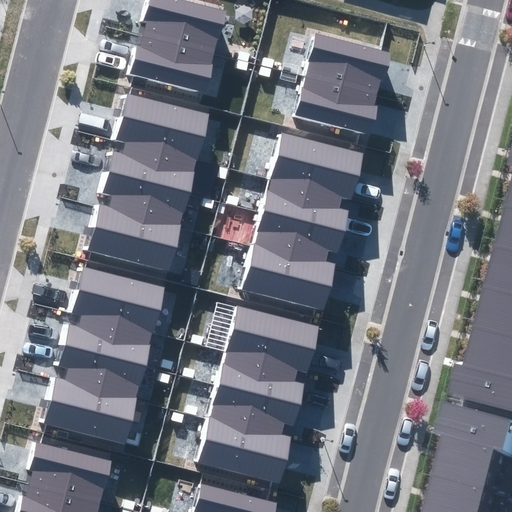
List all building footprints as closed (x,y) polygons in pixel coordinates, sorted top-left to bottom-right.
[(228,11),(185,0),(145,0),(144,7),(141,18),(148,19),(145,33),(216,51),(219,38),(220,38),(228,11)] [(130,59),(127,71),(207,92),(214,64),(213,64),(216,51),(145,33),(141,45),(134,43),(130,59)] [(386,73),(391,52),(315,33),(304,75),(377,93),(380,79),(384,80),(386,73)] [(294,115),(372,135),(375,120),(379,106),(374,105),(377,93),(304,75),(294,115)] [(125,141),(200,161),(212,116),(126,92),(117,123),(113,138),(125,141)] [(280,135),(267,180),(342,200),(354,203),(359,182),(366,157),(280,135)] [(192,191),(200,161),(125,141),(122,152),(112,150),(109,161),(107,168),(192,191)] [(107,205),(182,226),(192,191),(107,168),(103,182),(100,191),(110,194),(107,205)] [(342,200),(267,180),(259,209),(344,232),(347,221),(349,213),(339,211),(342,200)] [(84,249),(170,272),(182,226),(107,205),(96,203),(91,221),(84,249)] [(259,209),(249,244),(325,264),(328,253),(338,255),(343,239),(344,232),(259,209)] [(249,244),(237,291),(323,314),(332,282),(336,267),(325,264),(249,244)] [(511,245),(508,244),(497,284),(511,287),(511,245)] [(79,313),(154,333),(166,288),(80,264),(70,298),(67,310),(79,313)] [(511,287),(497,284),(487,324),(511,330),(511,287)] [(236,305),(223,350),(298,370),(310,373),(314,357),(322,327),(236,305)] [(146,363),(154,333),(79,313),(76,324),(66,321),(64,330),(61,340),(146,363)] [(511,330),(487,324),(477,363),(511,372),(511,330)] [(61,377),(137,398),(146,363),(61,340),(57,353),(54,363),(64,366),(61,377)] [(298,370),(223,350),(215,380),(300,402),(303,393),(305,384),(295,381),(298,370)] [(511,372),(477,363),(469,361),(461,393),(511,406),(511,372)] [(38,421),(124,444),(137,398),(61,377),(50,374),(45,394),(38,421)] [(215,380),(205,415),(281,435),(284,423),(294,426),(298,412),(300,402),(215,380)] [(449,442),(455,444),(507,457),(511,458),(511,423),(457,409),(449,442)] [(205,415),(193,461),(279,484),(286,460),(292,438),(281,435),(205,415)] [(112,462),(33,442),(29,454),(26,469),(33,470),(29,484),(101,502),(104,489),(105,489),(112,462)] [(455,444),(445,483),(497,496),(507,457),(455,444)] [(277,511),(279,502),(201,483),(194,511),(277,511)] [(445,483),(437,511),(492,511),(497,496),(445,483)] [(17,501),(14,511),(97,511),(101,502),(29,484),(26,496),(19,494),(17,501)]
